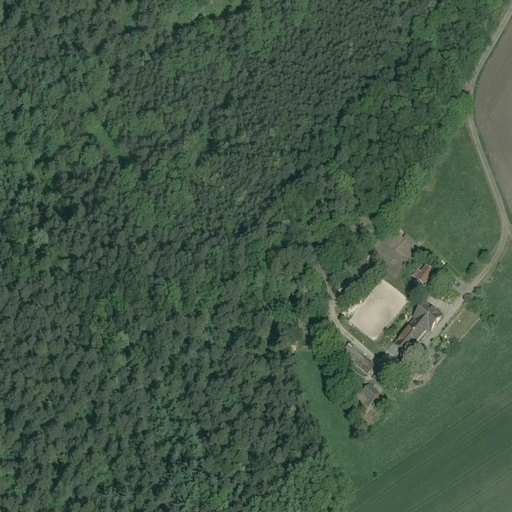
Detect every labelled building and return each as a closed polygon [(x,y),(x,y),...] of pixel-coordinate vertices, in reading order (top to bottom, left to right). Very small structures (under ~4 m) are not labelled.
[(416,279),(428,289),(439,276),(427,266),(416,279)] [(393,339),(410,354),(440,320),(424,305),(393,339)] [(351,347),(343,355),(369,378),(376,370),(351,347)] [(373,380),(385,390),(393,380),(382,370),(373,380)] [(372,385),(365,393),(375,402),(382,394),(372,385)]
